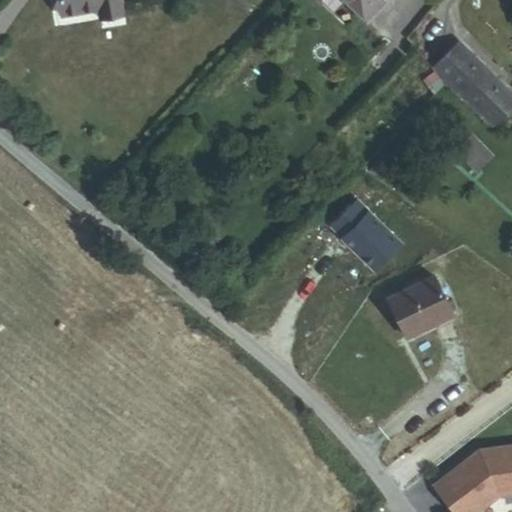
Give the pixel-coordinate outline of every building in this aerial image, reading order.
[(96,16),(119,12),(117,0),(55,0),(58,16),(95,11),(96,16)] [(347,0),(366,17),(382,0),(347,0)] [(97,24),(120,20),(119,12),(96,16),(97,24)] [(510,109),(511,106),(511,98),(459,44),(434,68),(491,127),(494,123),(510,109)] [(502,124),(506,128),(511,122),(511,110),(510,109),(494,123),(498,127),(502,124)] [(475,171),(491,156),(470,134),(455,150),(475,171)] [(406,338),(452,316),(433,276),(387,299),(406,338)] [(472,462),(470,459),(432,489),(450,511),(477,511),(496,497),(501,496),(511,493),(511,444),(482,452),(482,454),(472,462)] [(472,462),(482,454),(482,452),(477,453),(470,459),(472,462)]
